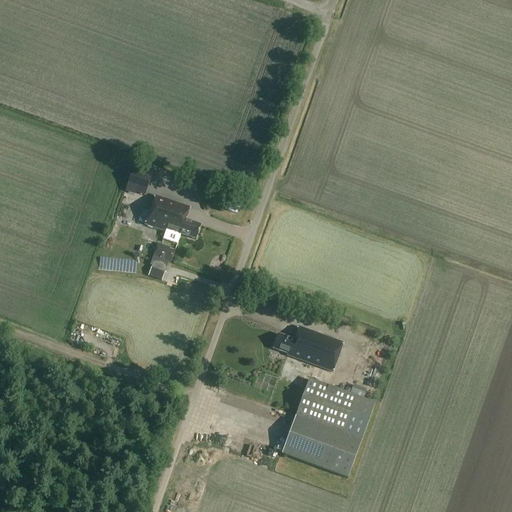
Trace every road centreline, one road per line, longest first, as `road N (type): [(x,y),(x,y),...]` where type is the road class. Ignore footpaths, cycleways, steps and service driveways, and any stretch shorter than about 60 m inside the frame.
road 1 (unclassified): [(155,511),(327,13)]
road 2 (track): [(0,328),(194,399)]
